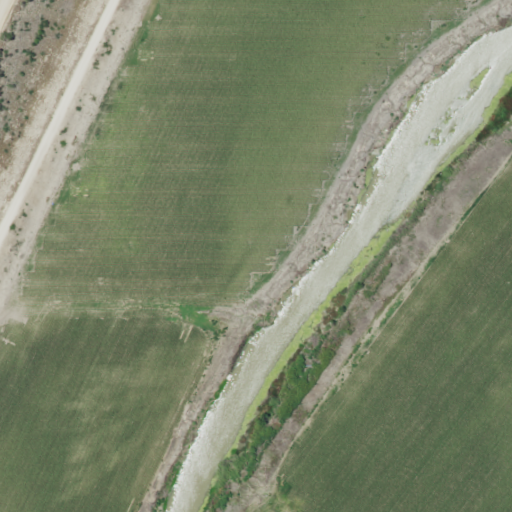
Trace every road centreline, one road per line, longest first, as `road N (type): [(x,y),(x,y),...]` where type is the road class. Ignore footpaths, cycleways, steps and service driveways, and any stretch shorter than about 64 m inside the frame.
road 1 (residential): [(243,511),(267,465),(511,156)]
road 2 (residential): [(95,0),(0,191)]
